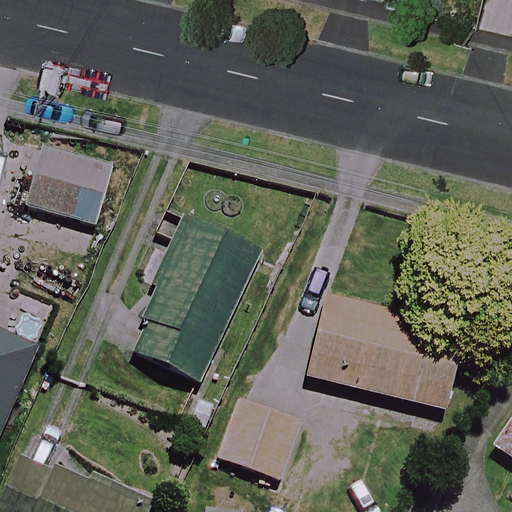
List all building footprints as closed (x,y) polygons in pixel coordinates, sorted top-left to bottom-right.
[(108,174),(40,154),(22,215),(90,235),(108,174)] [(255,261),(184,229),(125,360),(196,392),(255,261)] [(462,341),(326,305),(305,383),(441,419),(462,341)] [(0,429),(31,357),(0,343),(0,429)] [(296,430),(235,408),(214,465),(276,487),(296,430)] [(511,420),(490,452),(511,467),(511,420)] [(83,492),(15,462),(0,498),(0,511),(146,511),(148,509),(87,483),(83,492)]
